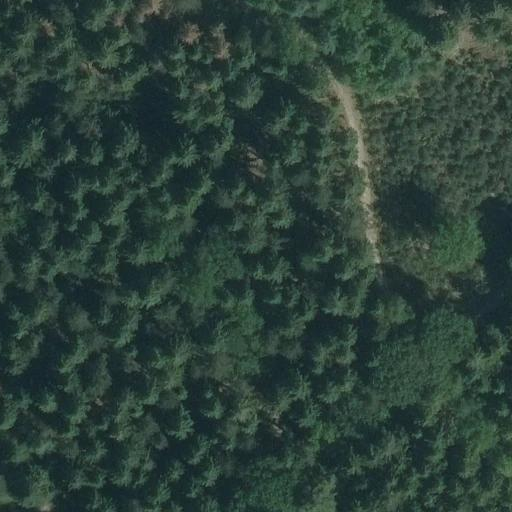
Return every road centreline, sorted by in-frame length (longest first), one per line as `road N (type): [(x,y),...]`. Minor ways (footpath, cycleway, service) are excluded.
road 1 (track): [(511,477),(418,374),(385,273),(347,74),(318,47),(230,0)]
road 2 (track): [(511,262),(313,420),(217,511)]
